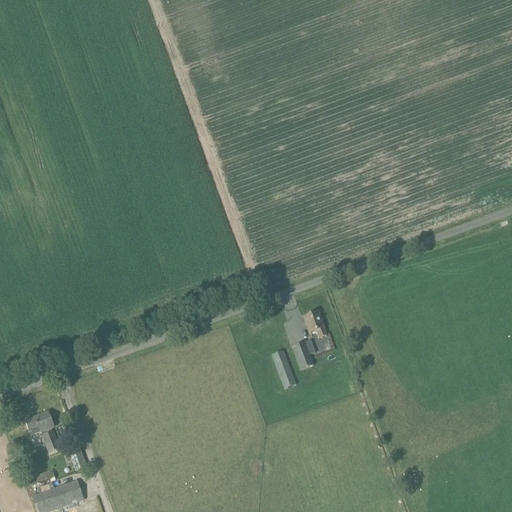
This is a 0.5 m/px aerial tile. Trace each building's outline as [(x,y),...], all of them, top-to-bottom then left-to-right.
[(327,336),(318,314),(304,319),(309,335),(316,332),(319,339),(327,336)] [(311,341),(291,349),(300,372),(314,366),(310,356),(315,354),(311,341)] [(296,386),(284,352),(271,356),(284,390),(296,386)] [(53,433),(52,431),(54,430),(48,413),(25,422),(28,432),(29,432),(31,438),(41,434),(43,437),(42,438),(49,455),(60,450),(54,433),(53,433)] [(34,489),(56,481),(52,471),(30,479),(34,489)] [(36,511),(54,511),(84,501),(77,481),(31,497),(36,511)]
